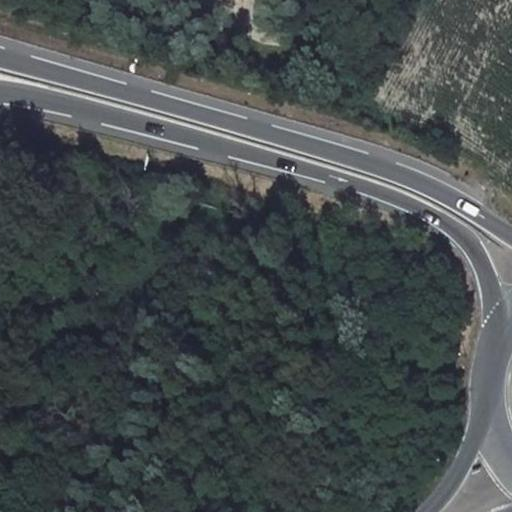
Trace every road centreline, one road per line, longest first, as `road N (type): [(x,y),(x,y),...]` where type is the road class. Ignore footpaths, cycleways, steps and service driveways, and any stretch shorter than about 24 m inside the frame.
road 1 (trunk): [(0,92),(120,117),(428,214),(476,264),(492,311),(488,358)]
road 2 (trunk): [(511,239),(423,185),(0,57)]
